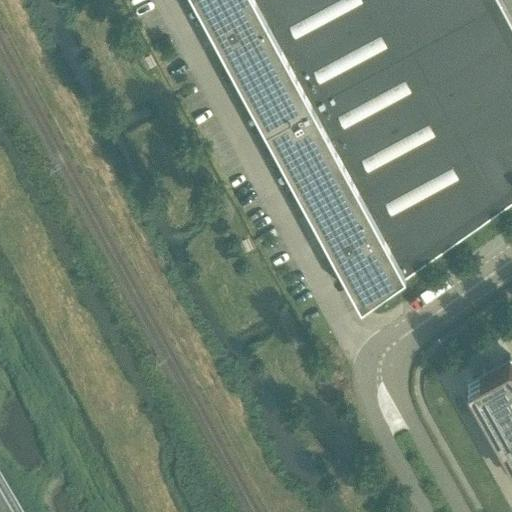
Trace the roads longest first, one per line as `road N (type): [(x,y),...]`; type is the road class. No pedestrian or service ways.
road 1 (unclassified): [(363,364),(511,260)]
road 2 (unclassified): [(461,511),(387,380),(363,364)]
road 3 (unclassified): [(363,364),(366,405),(426,511)]
